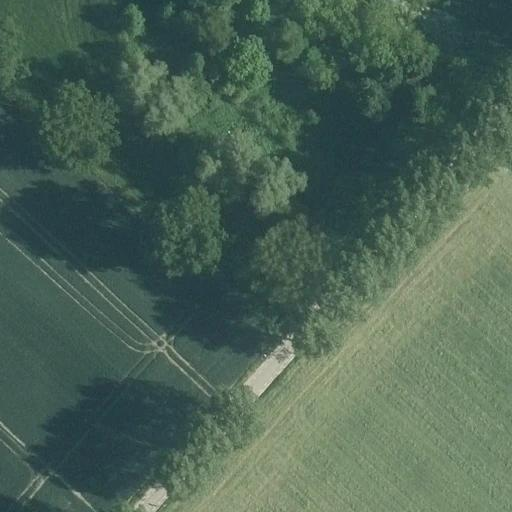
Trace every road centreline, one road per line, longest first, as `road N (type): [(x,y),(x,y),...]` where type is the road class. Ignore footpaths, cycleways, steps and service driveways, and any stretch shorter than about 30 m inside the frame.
road 1 (unclassified): [(142,511),(511,100)]
road 2 (track): [(68,0),(73,42),(118,138),(183,197),(338,293)]
